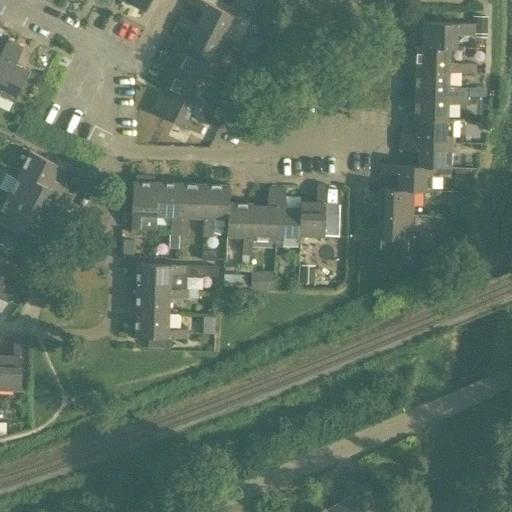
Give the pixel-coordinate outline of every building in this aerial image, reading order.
[(124,0),(145,10),(149,0),(124,0)] [(187,0),(186,2),(191,5),(202,10),(196,23),(195,24),(225,39),(236,17),(201,0),(187,0)] [(214,61),(225,39),(195,24),(196,23),(180,16),(176,24),(191,32),(184,46),(214,61)] [(449,48),(449,49),(454,49),(455,32),(474,33),(474,24),(423,22),(422,46),(422,47),(449,48)] [(0,71),(14,44),(7,40),(0,53),(0,71)] [(14,44),(0,71),(0,93),(13,101),(28,71),(15,64),(23,48),(14,44)] [(207,75),(214,61),(184,46),(174,67),(204,83),(220,91),(224,83),(207,75)] [(449,64),(449,49),(449,48),(422,47),(422,46),(416,46),(415,71),(448,72),(448,73),(467,73),(467,64),(449,64)] [(197,96),(204,83),(174,67),(163,89),(193,104),(209,112),(213,104),(197,96)] [(448,87),(448,73),(448,72),(415,71),(414,95),(466,96),(466,88),(448,87)] [(226,78),(220,90),(231,96),(237,84),(226,78)] [(186,118),(193,104),(163,89),(152,110),(198,133),(202,126),(186,118)] [(465,105),(466,96),(414,95),(413,119),(418,119),(447,120),(447,119),(447,105),(465,105)] [(209,112),(204,120),(214,125),(218,117),(209,112)] [(399,134),(399,142),(451,144),(452,119),(447,119),(447,120),(418,119),(417,134),(399,134)] [(431,167),(431,168),(450,169),(451,144),(399,142),(399,151),(417,152),(416,167),(431,167)] [(65,196),(69,188),(52,179),(59,165),(30,150),(19,172),(65,196)] [(431,177),(431,168),(431,167),(416,167),(380,166),(380,173),(398,174),(397,189),(397,190),(412,191),(412,192),(430,192),(431,177)] [(450,178),(450,169),(431,168),(431,177),(450,178)] [(61,204),(65,196),(19,172),(8,194),(38,209),(45,196),(61,204)] [(156,181),(155,181),(154,176),(136,175),(134,180),(131,180),(130,232),(139,232),(140,214),(155,214),(156,181)] [(178,234),(180,182),(156,181),(155,214),(170,215),(170,233),(178,234)] [(191,215),(203,216),(204,183),(180,182),(178,234),(188,234),(188,215),(191,215)] [(211,217),(226,217),(227,217),(227,202),(228,202),(228,184),(204,183),(203,216),(202,234),(211,235),(211,217)] [(315,201),(299,200),(299,207),(297,234),(323,235),(324,214),(325,183),(316,183),(315,201)] [(251,238),(274,239),(276,188),(267,187),(266,205),(252,205),(251,238)] [(297,239),(297,234),(299,207),(284,206),(285,188),(276,188),(274,239),(297,239)] [(360,213),(378,214),(378,213),(411,215),(412,192),(412,191),(397,190),(397,189),(379,189),(378,205),(360,205),(360,213)] [(31,223),(38,209),(8,194),(0,209),(0,217),(44,239),(47,231),(31,223)] [(251,238),(252,205),(252,203),(228,202),(227,202),(227,217),(226,217),(226,235),(241,236),(241,254),(250,254),(251,238)] [(359,228),(359,237),(410,239),(411,215),(378,213),(378,214),(378,229),(359,228)] [(339,214),(324,214),(323,235),(338,236),(339,214)] [(216,266),(188,265),(137,264),(136,288),(169,290),(169,289),(169,274),(187,275),(216,275),(216,266)] [(0,293),(12,270),(4,266),(0,273),(0,293)] [(313,284),(313,272),(300,271),(300,283),(313,284)] [(273,289),(273,287),(273,272),(250,272),(250,287),(250,289),(273,289)] [(187,289),(169,289),(169,290),(136,288),(135,313),(168,314),(169,298),(186,299),(187,289)] [(167,329),(168,314),(135,313),(134,337),(147,338),(172,339),(185,339),(185,329),(167,329)] [(0,387),(19,388),(21,338),(12,337),(11,354),(0,354),(0,387)] [(171,348),(172,339),(147,338),(147,347),(171,348)] [(356,511),(348,499),(327,511),(356,511)]
